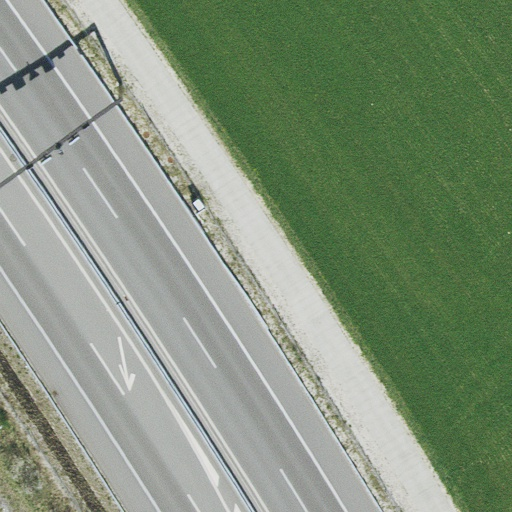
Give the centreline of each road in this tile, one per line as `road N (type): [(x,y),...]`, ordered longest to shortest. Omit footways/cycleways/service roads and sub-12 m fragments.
road 1 (track): [(453,511),(113,0)]
road 2 (trunk): [(309,511),(62,134)]
road 3 (motorway): [(0,210),(197,511)]
